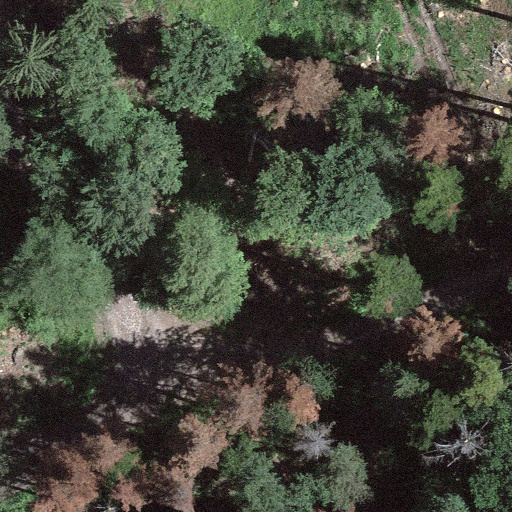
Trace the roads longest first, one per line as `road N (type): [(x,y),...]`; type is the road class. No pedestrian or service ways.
road 1 (track): [(511,253),(0,443)]
road 2 (track): [(179,371),(12,117),(0,44)]
